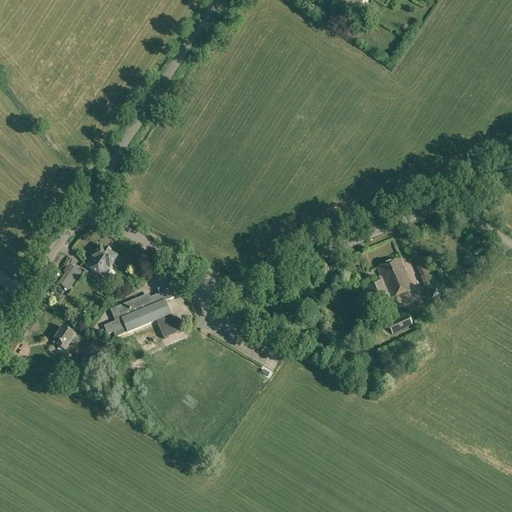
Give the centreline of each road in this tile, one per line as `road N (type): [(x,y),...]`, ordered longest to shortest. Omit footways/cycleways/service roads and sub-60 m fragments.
road 1 (tertiary): [(96,218),(206,281),(235,285),(457,197)]
road 2 (unclassified): [(96,218),(103,175),(219,0)]
